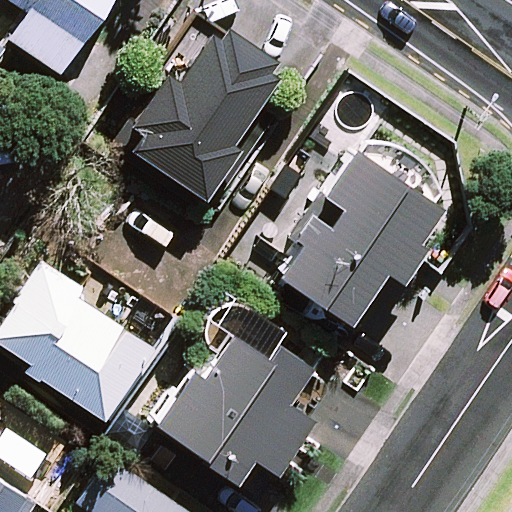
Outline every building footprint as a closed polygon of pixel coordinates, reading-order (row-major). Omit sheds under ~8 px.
[(103,0),(14,0),(25,7),(7,34),(57,68),(103,0)] [(162,63),(125,119),(135,125),(125,140),(199,189),(206,177),(219,186),(270,110),(249,96),(275,56),(214,16),(176,73),(162,63)] [(438,195),(438,194),(437,186),(434,178),(431,171),(426,164),(421,158),(415,152),(409,147),(402,143),(394,139),(386,137),(378,135),(370,135),(362,135),(354,136),(347,138),(346,138),(268,262),(345,311),(378,258),(392,267),(438,195)] [(297,146),(265,184),(282,198),(313,160),(297,146)] [(78,281),(36,255),(0,311),(0,338),(25,354),(20,361),(99,410),(145,337),(114,317),(129,294),(87,267),(78,281)] [(276,325),(233,293),(229,292),(224,292),(220,293),(215,294),(212,296),(208,299),(205,302),(202,306),(200,310),(199,314),(198,318),(198,323),(198,327),(200,331),(202,335),(200,337),(206,341),(191,360),(186,357),(146,409),(250,487),(310,407),(289,392),(312,362),(271,332),(276,325)] [(191,511),(104,451),(73,496),(96,511),(191,511)] [(0,511),(23,511),(31,500),(0,480),(0,511)]
